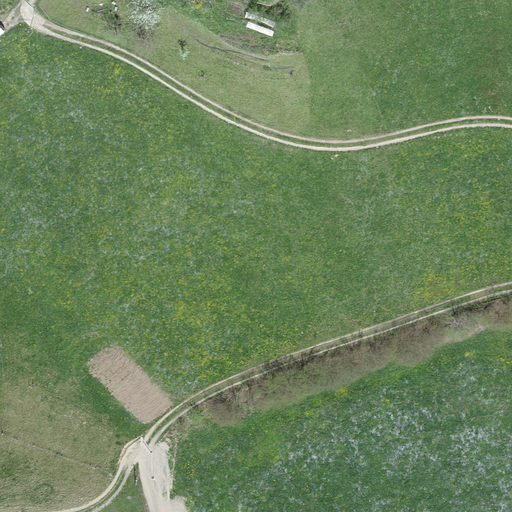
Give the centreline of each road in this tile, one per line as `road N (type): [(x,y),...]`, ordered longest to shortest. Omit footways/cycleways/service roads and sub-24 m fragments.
road 1 (track): [(29,0),(28,14),(44,27),(117,51),(277,136),(345,145),(448,124),(511,123)]
road 2 (track): [(511,286),(278,362),(192,401),(162,424),(143,453),(155,511)]
